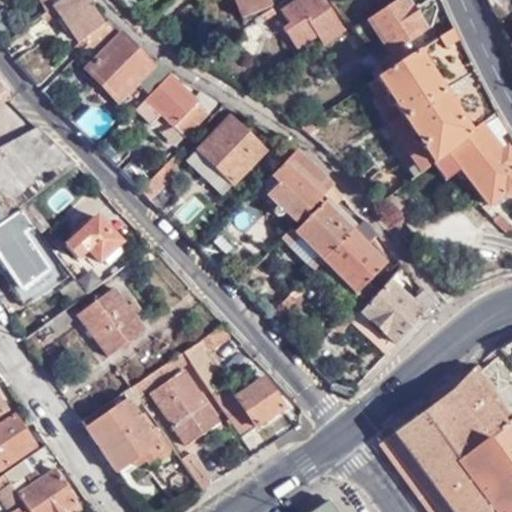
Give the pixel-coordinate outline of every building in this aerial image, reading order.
[(37,0),(44,13),(53,7),(62,0),(37,0)] [(62,0),(53,7),(58,14),(76,42),(104,24),(90,0),(62,0)] [(134,0),(118,0),(130,12),(138,4),(134,0)] [(268,8),(265,0),(233,0),(241,18),(268,8)] [(344,28),(326,0),(292,0),(283,7),(292,20),(284,25),(296,45),(314,33),(321,43),(344,28)] [(427,31),(407,0),(395,0),(368,17),(390,53),(427,31)] [(53,7),(44,13),(49,21),(58,14),(53,7)] [(4,8),(0,10),(0,38),(17,27),(4,8)] [(110,21),(83,50),(91,57),(117,29),(110,21)] [(460,40),(455,28),(440,37),(446,49),(460,40)] [(148,92),(170,69),(162,64),(157,61),(152,67),(141,53),(121,33),(85,69),(120,101),(139,82),(148,92)] [(418,51),(390,68),(364,86),(389,124),(442,89),(418,51)] [(43,92),(61,73),(60,72),(42,92),(43,92)] [(43,92),(53,103),(72,84),(61,73),(43,92)] [(182,138),(218,100),(200,89),(193,96),(169,73),(131,114),(148,130),(160,118),(182,138)] [(0,95),(7,91),(9,90),(0,76),(0,95)] [(471,133),(442,89),(389,124),(420,171),(433,163),(481,130),(484,134),(487,132),(484,127),(483,126),(471,133)] [(0,105),(11,97),(7,91),(0,95),(0,105)] [(267,149),(231,113),(186,158),(223,194),(267,149)] [(315,118),(299,128),(307,134),(320,125),(315,118)] [(498,118),(484,127),(487,132),(501,123),(498,118)] [(501,123),(487,132),(495,142),(508,133),(501,123)] [(0,147),(0,220),(18,207),(20,206),(73,165),(39,127),(18,142),(2,146),(0,147)] [(433,163),(420,171),(422,173),(434,165),(481,130),(433,163)] [(495,142),(487,132),(484,134),(481,130),(434,165),(444,178),(460,167),(489,206),(501,197),(511,196),(511,154),(507,148),(502,152),(495,142)] [(186,156),(179,150),(159,172),(164,178),(186,156)] [(315,168),(296,153),(261,188),(267,195),(267,197),(297,224),(333,187),(315,168)] [(151,202),(162,213),(184,191),(172,179),(151,202)] [(342,197),(335,190),(327,198),(334,204),(342,197)] [(301,237),(331,208),(324,200),(293,229),(301,237)] [(18,207),(0,220),(0,257),(28,300),(64,276),(18,207)] [(323,260),(353,230),(331,208),(301,237),(323,260)] [(511,230),(511,225),(501,215),(494,222),(508,235),(511,230)] [(118,242),(97,216),(64,245),(76,260),(87,250),(97,260),(118,242)] [(200,249),(221,271),(246,245),(224,224),(200,249)] [(293,229),(284,238),(314,268),(323,260),(301,237),(293,229)] [(385,263),(353,230),(323,260),(356,292),(385,263)] [(360,312),(395,344),(434,303),(424,290),(413,302),(395,286),(406,275),(401,271),(360,312)] [(62,296),(67,305),(82,295),(73,281),(63,289),(66,294),(62,296)] [(289,295),(295,301),(303,293),(296,287),(289,295)] [(142,329),(111,288),(74,315),(104,358),(142,329)] [(289,295),(281,302),(289,310),(297,302),(295,301),(289,295)] [(70,321),(62,310),(34,330),(42,341),(70,321)] [(346,315),(328,334),(335,341),(353,322),(346,315)] [(230,330),(223,323),(203,336),(210,344),(230,330)] [(306,358),(319,372),(339,350),(326,337),(306,358)] [(511,339),(498,347),(511,360),(511,339)] [(195,342),(181,352),(188,362),(210,394),(224,386),(195,342)] [(181,352),(128,386),(136,398),(188,362),(181,352)] [(253,367),(224,386),(210,394),(239,438),(281,409),(253,367)] [(475,367),(467,374),(489,401),(495,396),(475,367)] [(183,446),(208,430),(196,410),(204,404),(182,371),(148,393),(183,446)] [(489,401),(467,374),(443,396),(379,442),(430,511),(511,511),(511,417),(495,396),(489,401)] [(128,386),(79,419),(114,471),(139,455),(145,463),(153,458),(158,460),(168,454),(168,449),(135,398),(136,398),(128,386)] [(196,410),(208,430),(217,423),(204,404),(196,410)] [(11,412),(0,420),(0,470),(35,447),(11,412)] [(179,460),(200,491),(210,485),(188,454),(179,460)] [(30,469),(23,459),(2,474),(8,483),(9,484),(30,469)] [(27,511),(60,511),(74,503),(52,470),(39,479),(34,472),(23,478),(28,486),(16,494),(27,511)] [(337,511),(329,500),(311,511),(337,511)] [(60,511),(79,511),(74,503),(60,511)]
